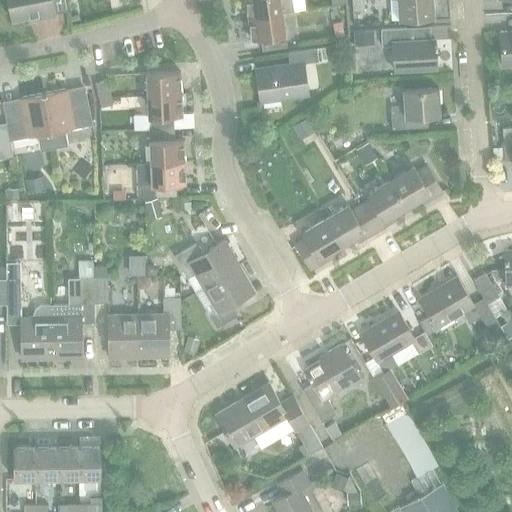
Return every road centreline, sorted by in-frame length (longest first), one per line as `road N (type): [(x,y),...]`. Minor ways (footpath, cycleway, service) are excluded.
road 1 (residential): [(179,14),(208,54),(228,114),(232,195),(303,321)]
road 2 (residential): [(483,213),(470,0)]
road 3 (residential): [(303,321),(483,213)]
road 4 (residential): [(0,59),(179,14)]
road 5 (residential): [(0,412),(171,409)]
road 6 (residential): [(171,409),(303,321)]
